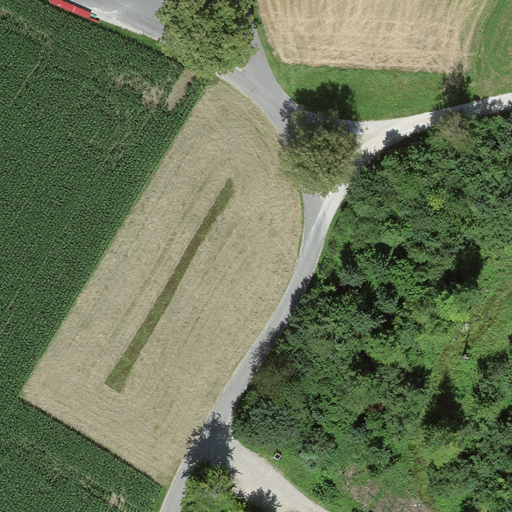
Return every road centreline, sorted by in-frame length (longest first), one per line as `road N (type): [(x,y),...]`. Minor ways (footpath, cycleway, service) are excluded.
road 1 (track): [(92,0),(332,128),(370,131),(511,103)]
road 2 (unclassified): [(172,511),(290,294),(314,230),(321,206),(304,149)]
road 3 (track): [(210,434),(311,511)]
